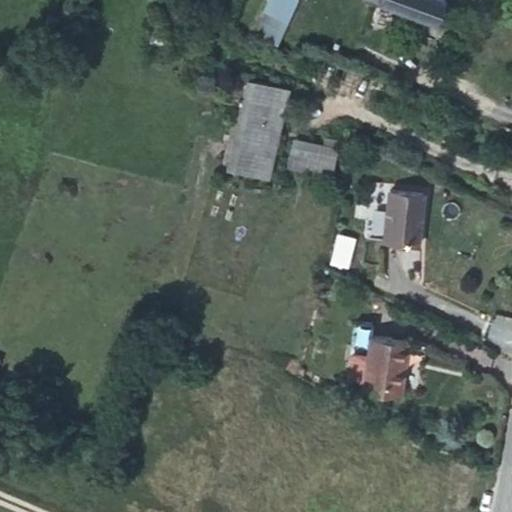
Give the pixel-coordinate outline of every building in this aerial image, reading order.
[(298,0),(268,0),(268,3),(292,16),(292,15),(298,0)] [(365,0),(434,24),(443,1),(439,0),(365,0)] [(282,37),(292,16),(268,3),(258,25),(282,37)] [(270,177),(293,87),(248,76),(225,166),(270,177)] [(333,175),(339,146),(293,136),(287,166),(333,175)] [(393,183),(384,234),(418,241),(426,190),(393,183)] [(402,336),(366,330),(363,347),(359,372),(359,373),(395,379),(402,336)] [(359,372),(363,347),(349,345),(345,348),(342,365),(345,369),(359,372)] [(395,379),(359,373),(358,380),(394,385),(395,379)]
